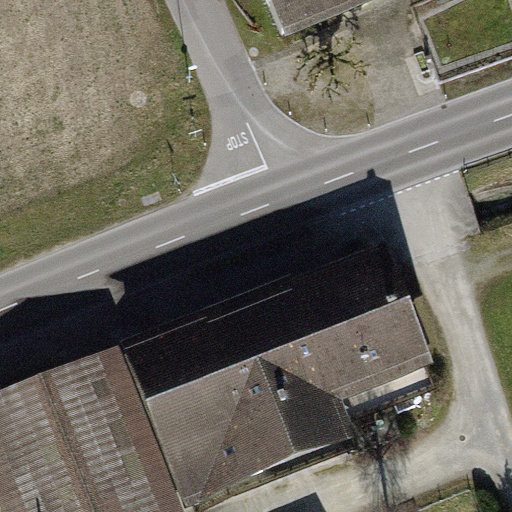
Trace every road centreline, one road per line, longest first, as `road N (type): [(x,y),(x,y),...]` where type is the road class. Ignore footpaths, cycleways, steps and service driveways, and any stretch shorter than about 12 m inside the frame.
road 1 (secondary): [(0,314),(289,197)]
road 2 (secondary): [(289,197),(511,115)]
road 3 (residential): [(202,0),(289,197)]
road 4 (track): [(447,281),(511,454)]
road 5 (track): [(400,156),(447,281)]
